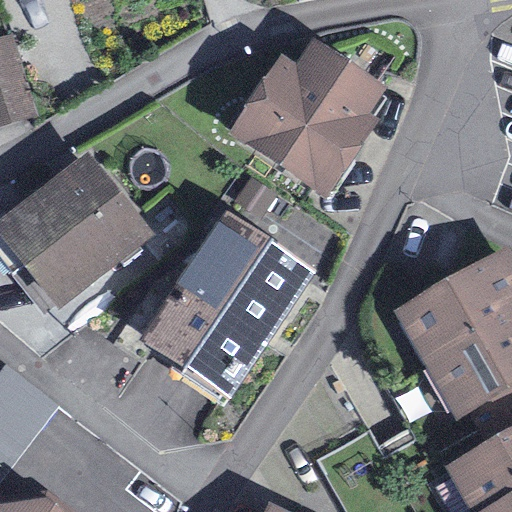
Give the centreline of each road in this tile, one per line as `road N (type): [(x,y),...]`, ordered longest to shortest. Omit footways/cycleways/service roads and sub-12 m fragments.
road 1 (residential): [(210,508),(340,309),(403,178)]
road 2 (residential): [(0,344),(210,508)]
road 3 (residential): [(0,165),(228,39)]
road 4 (residential): [(228,39),(406,0)]
road 5 (residential): [(403,178),(460,8)]
road 6 (residential): [(403,178),(511,230)]
